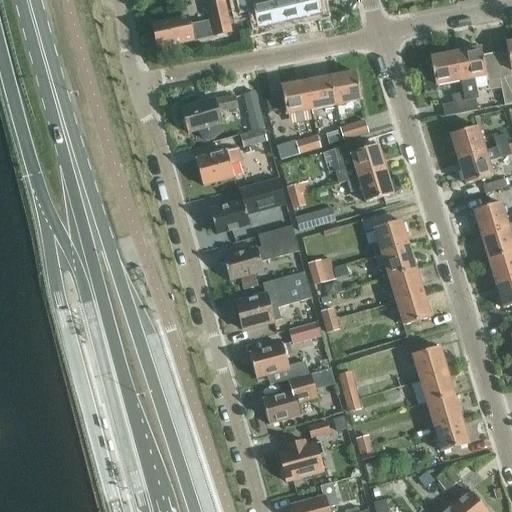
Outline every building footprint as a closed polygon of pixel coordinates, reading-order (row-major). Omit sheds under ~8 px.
[(232,33),(225,0),(207,4),(211,21),(190,26),(189,19),(152,28),(158,52),(206,41),(206,40),(215,38),(215,37),(232,33)] [(279,24),(273,0),(235,0),(240,16),(254,13),(258,29),(279,24)] [(301,19),(296,0),(273,0),(279,24),(301,19)] [(322,14),(318,0),(296,0),(301,19),(322,14)] [(511,44),(505,46),(506,52),(494,54),(499,81),(500,80),(505,107),(511,105),(511,44)] [(480,50),(455,55),(460,83),(462,94),(466,114),(478,111),(476,101),(473,81),(487,78),(488,82),(499,81),(494,54),(481,57),(480,50)] [(436,88),(460,83),(455,55),(430,60),(431,66),(419,68),(424,96),(437,93),(436,88)] [(330,80),(336,108),(361,104),(355,75),(330,80)] [(336,108),(330,80),(305,84),(311,113),(336,108)] [(286,118),(311,113),(305,84),(280,89),(286,118)] [(250,120),(261,117),(255,93),(243,96),(250,120)] [(445,118),(466,114),(462,94),(452,96),(453,104),(442,106),(445,118)] [(238,111),(234,99),(216,103),(216,102),(181,113),(188,136),(199,133),(207,142),(212,142),(216,139),(219,135),(218,129),(223,128),(219,114),(238,111)] [(344,141),(370,134),(366,122),(341,129),(344,141)] [(244,149),(268,142),(265,130),(241,137),(244,149)] [(457,162),(484,154),(477,130),(449,138),(457,162)] [(498,150),(509,146),(506,135),(494,139),(498,150)] [(318,137),(297,143),(300,156),(322,149),(318,137)] [(277,147),(281,160),(299,155),(295,142),(277,147)] [(348,184),(385,173),(377,148),(365,152),(362,142),(335,150),(340,171),(336,172),(339,185),(348,183),(348,184)] [(511,154),(509,146),(498,150),(501,160),(511,156),(511,154)] [(240,166),(236,152),(227,154),(226,153),(194,162),(203,189),(234,180),(230,168),(240,166)] [(484,154),(457,162),(464,187),(492,178),(484,154)] [(385,173),(348,184),(351,194),(360,192),(365,206),(393,197),(385,173)] [(256,206),(275,200),(270,183),(249,188),(252,202),(243,205),(243,203),(210,212),(217,238),(250,228),(247,218),(259,215),(256,206)] [(291,202),(305,198),(304,196),(312,194),(309,183),(288,189),(291,202)] [(305,198),(291,202),(293,211),(307,207),(305,198)] [(480,239),(508,230),(500,205),(472,214),(480,239)] [(300,233),(337,223),(332,209),(296,219),(300,233)] [(376,258),(380,257),(408,248),(400,224),(394,226),(391,215),(362,224),(366,235),(372,233),(376,245),(373,246),(376,258)] [(300,253),(293,227),(258,237),(262,249),(223,261),(230,284),(264,274),(261,264),(300,253)] [(487,263),(511,255),(511,243),(511,240),(511,228),(508,230),(480,239),(487,263)] [(387,281),(415,273),(408,248),(380,257),(376,258),(379,268),(383,266),(387,281)] [(495,287),(511,282),(511,255),(487,263),(495,287)] [(312,278),(334,271),(331,259),(308,265),(312,278)] [(334,271),(312,278),(314,287),(337,281),(334,271)] [(243,333),(282,323),(278,309),(313,300),(306,273),(263,285),(266,298),(236,307),(243,333)] [(394,305),(422,297),(415,273),(387,281),(394,305)] [(511,282),(495,287),(502,312),(511,308),(511,282)] [(422,297),(394,305),(402,330),(430,321),(422,297)] [(324,324),(338,321),(334,309),(321,313),(324,324)] [(338,321),(324,324),(327,335),(341,331),(338,321)] [(293,345),(322,336),(318,324),(289,332),(293,345)] [(291,356),(289,346),(283,348),(282,347),(249,356),(256,382),(267,378),(270,388),(308,377),(305,364),(289,369),(286,358),(291,356)] [(419,384),(446,375),(439,351),(412,359),(419,384)] [(346,403),(360,399),(353,372),(339,376),(346,403)] [(426,408),(454,399),(446,375),(419,384),(426,408)] [(270,428),(302,418),(299,405),(317,400),(311,377),(288,383),(291,394),(262,402),(270,428)] [(360,399),(346,403),(349,414),(363,411),(360,399)] [(433,432),(461,424),(454,399),(426,408),(433,432)] [(345,418),(334,421),(337,433),(348,430),(345,418)] [(320,444),(318,439),(330,436),(326,424),(308,429),(312,441),(313,440),(315,446),(306,449),(304,443),(286,449),(287,454),(278,456),(282,472),(281,472),(283,482),(285,481),(286,485),(324,474),(319,458),(324,457),(321,444),(320,444)] [(461,424),(433,432),(441,456),(468,448),(461,424)] [(359,452),(373,448),(370,436),(356,440),(359,452)] [(373,448),(359,452),(362,462),(376,458),(373,448)] [(447,493),(461,482),(450,469),(437,480),(447,493)] [(439,484),(429,472),(419,480),(428,493),(439,484)] [(291,511),(328,511),(329,510),(338,508),(332,486),(320,490),(322,499),(291,508),(291,511)] [(380,499),(391,496),(389,486),(378,489),(380,499)] [(454,508),(457,511),(485,511),(471,494),(454,508)] [(376,511),(389,511),(386,501),(374,504),(376,511)]
